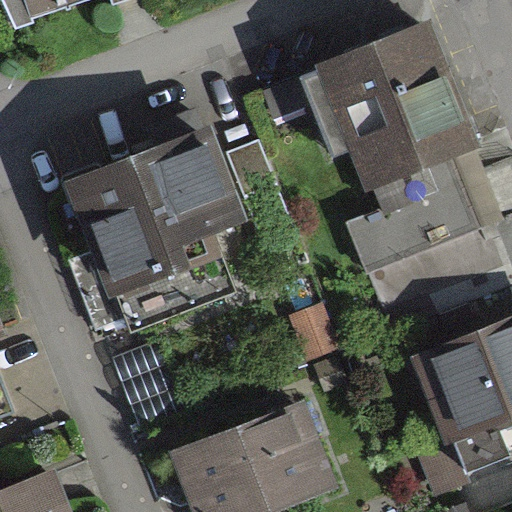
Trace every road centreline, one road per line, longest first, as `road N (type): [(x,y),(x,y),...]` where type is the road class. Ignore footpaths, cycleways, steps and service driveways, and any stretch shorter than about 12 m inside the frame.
road 1 (residential): [(140,511),(0,146)]
road 2 (residential): [(0,124),(322,0)]
